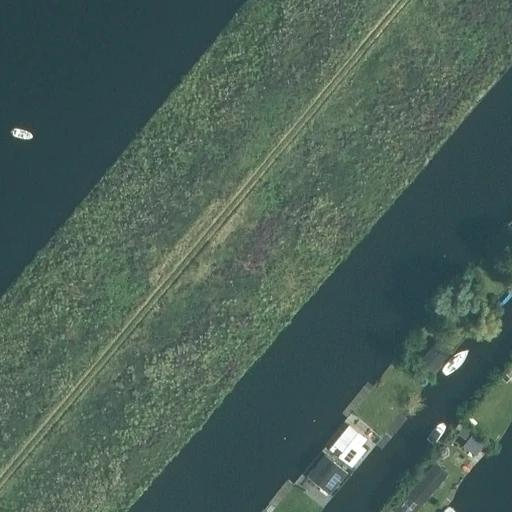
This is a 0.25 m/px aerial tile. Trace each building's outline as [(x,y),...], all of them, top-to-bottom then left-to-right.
[(431,347),(420,359),(434,372),(446,359),(431,347)] [(464,427),(459,433),(468,440),(473,434),(464,427)] [(345,431),(330,449),(353,467),(367,450),(345,431)] [(325,454),(312,470),(335,488),(348,472),(325,454)] [(433,464),(399,503),(409,511),(414,511),(447,475),(433,464)]
